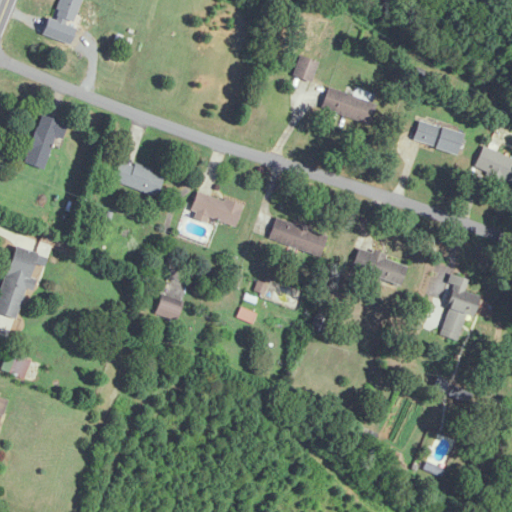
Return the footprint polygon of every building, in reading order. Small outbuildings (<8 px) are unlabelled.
[(78,0),(60,0),(55,18),(73,23),(78,0)] [(127,39),(118,36),(115,45),(124,48),(127,39)] [(310,83),(317,62),(299,55),(292,77),(310,83)] [(375,104),(328,87),(320,109),(368,126),(375,104)] [(67,123),(39,115),(24,164),(43,169),(53,138),(61,141),(67,123)] [(456,154),(462,133),(418,120),(412,142),(456,154)] [(473,168),(511,184),(511,158),(482,146),(473,168)] [(156,196),(163,175),(119,160),(112,181),(156,196)] [(233,228),(241,207),(197,190),(189,212),(233,228)] [(319,255),(326,232),(274,218),(268,240),(319,255)] [(0,290),(0,314),(16,319),(24,289),(32,291),(35,278),(29,277),(35,252),(12,246),(0,290)] [(406,262),(357,249),(351,270),(401,283),(406,262)] [(467,279),(453,275),(437,335),(458,341),(465,317),(472,319),(478,295),(463,292),(467,279)] [(175,320),(180,304),(159,297),(154,313),(175,320)] [(236,317),(251,324),(256,314),(240,307),(236,317)] [(330,319),(318,312),(310,327),(321,334),(330,319)] [(2,369),(19,376),(26,358),(8,352),(2,369)] [(0,420),(8,396),(0,393),(0,420)]
